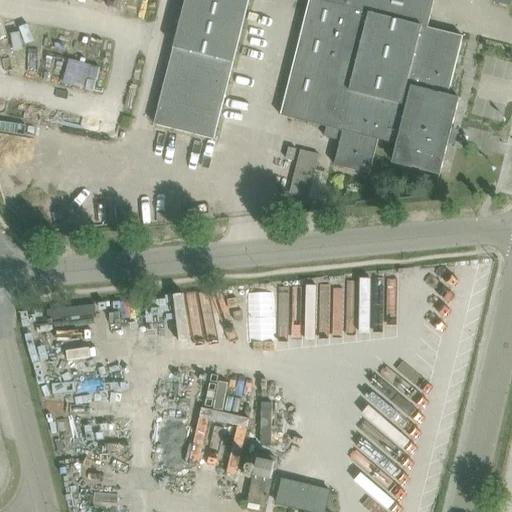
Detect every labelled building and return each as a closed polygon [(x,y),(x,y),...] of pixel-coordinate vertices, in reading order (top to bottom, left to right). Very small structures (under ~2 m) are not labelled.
[(249,0),(186,0),(155,123),(215,138),(249,0)] [(394,161),(441,173),(460,97),(449,94),(464,35),(429,27),(435,0),(309,0),(281,114),(327,126),(325,136),(341,140),(335,164),(370,173),(379,139),(398,143),(394,161)] [(69,57),(62,78),(92,87),(99,66),(69,57)] [(300,146),(283,195),(305,203),(322,154),(300,146)] [(266,511),(272,479),(276,461),(249,455),(258,416),(198,402),(183,466),(243,480),(245,471),(254,473),(246,508),(266,511)] [(326,511),(332,489),(283,477),(276,503),(313,511),(326,511)]
